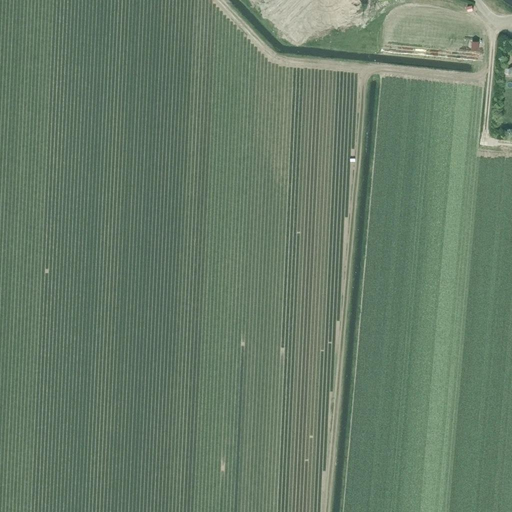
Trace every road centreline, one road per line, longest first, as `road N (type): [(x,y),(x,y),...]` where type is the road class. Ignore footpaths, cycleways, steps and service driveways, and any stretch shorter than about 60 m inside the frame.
road 1 (track): [(491,59),(471,79),(364,68),(326,511)]
road 2 (track): [(364,68),(277,61),(219,0)]
road 3 (track): [(511,143),(485,139),(493,34),(508,24)]
